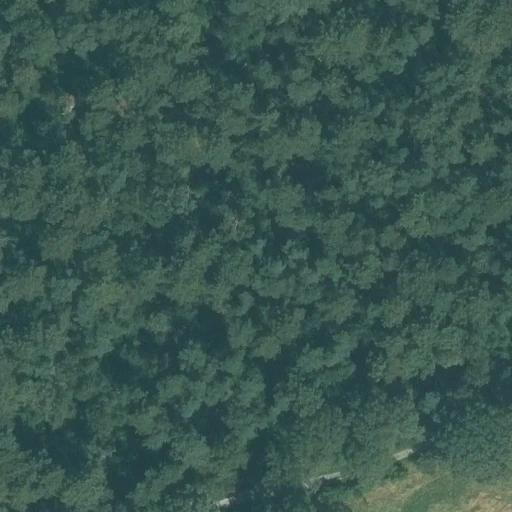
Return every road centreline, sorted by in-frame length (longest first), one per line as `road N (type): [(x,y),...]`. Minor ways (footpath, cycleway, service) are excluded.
road 1 (track): [(511,406),(310,466)]
road 2 (track): [(310,466),(167,511)]
